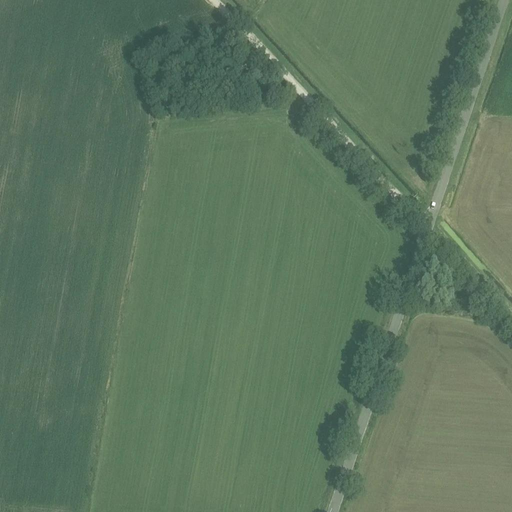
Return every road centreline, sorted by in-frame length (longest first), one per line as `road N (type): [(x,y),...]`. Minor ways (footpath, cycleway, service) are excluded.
road 1 (unclassified): [(335,511),(508,0)]
road 2 (track): [(216,0),(511,315)]
